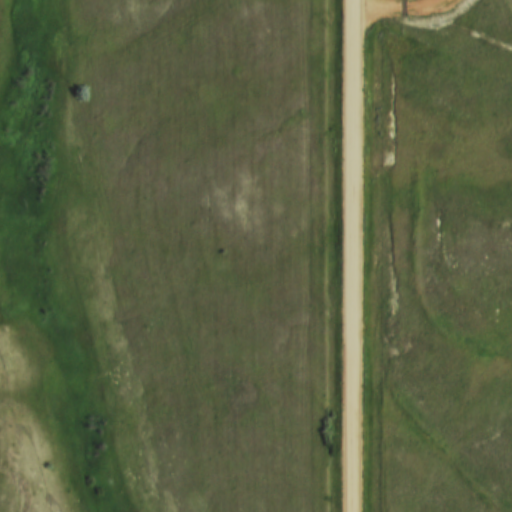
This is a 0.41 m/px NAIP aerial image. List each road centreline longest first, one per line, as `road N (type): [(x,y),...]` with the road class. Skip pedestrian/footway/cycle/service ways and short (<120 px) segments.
road 1 (residential): [(351,511),(353,0)]
road 2 (track): [(511,52),(416,19),(353,19)]
